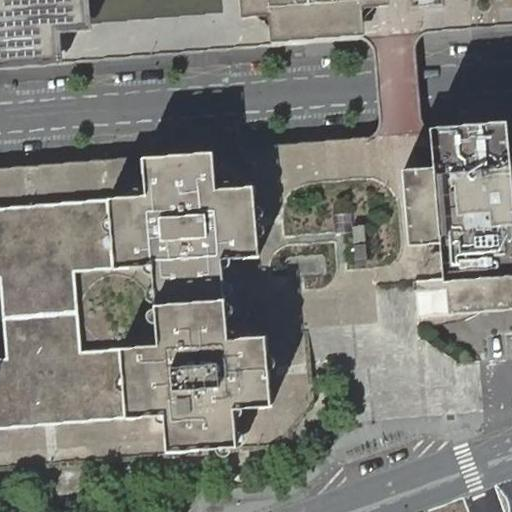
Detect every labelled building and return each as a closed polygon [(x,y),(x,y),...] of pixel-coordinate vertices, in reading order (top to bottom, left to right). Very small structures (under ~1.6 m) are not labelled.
[(0,0),(0,68),(63,64),(61,32),(92,29),(89,0),(0,0)] [(0,0),(0,70),(395,37),(511,26),(511,0),(222,0),(224,12),(45,27),(42,23),(19,50),(0,34),(0,0)] [(511,139),(509,140),(508,125),(432,131),(433,146),(415,147),(417,169),(404,170),(410,246),(424,245),(441,243),(444,274),(444,278),(415,281),(416,285),(416,293),(419,318),(478,312),(511,309),(511,139)] [(147,196),(129,198),(110,199),(0,208),(0,429),(128,418),(165,415),(168,453),(238,447),(235,409),(272,406),(267,337),(229,340),(226,299),(223,260),(260,256),(254,187),(217,190),(214,152),(144,158),(147,196)] [(355,227),(332,228),(334,270),(358,269),(355,227)]
